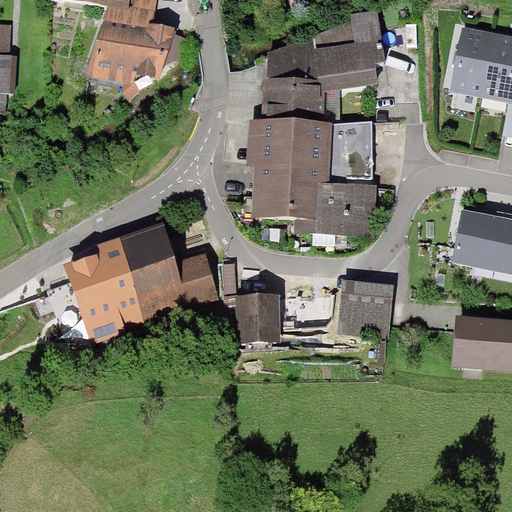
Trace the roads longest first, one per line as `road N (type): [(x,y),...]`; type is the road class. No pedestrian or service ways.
road 1 (residential): [(189,163),(213,222),(243,256),(270,263),(352,265),(381,253),(418,187),(449,176),(511,188)]
road 2 (residential): [(0,287),(178,182),(189,163)]
road 3 (residential): [(189,163),(205,135),(212,91),(201,0)]
